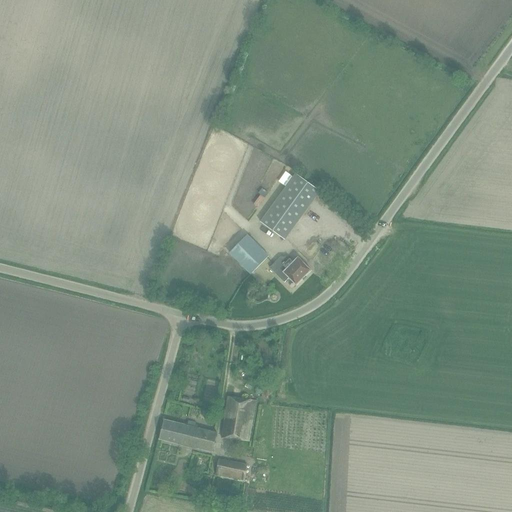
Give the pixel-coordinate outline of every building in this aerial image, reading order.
[(286,241),(315,200),(321,192),(296,174),(261,223),(286,241)] [(255,226),(248,232),(254,238),(260,233),(255,226)] [(233,262),(257,281),(268,267),(273,262),(250,242),(233,262)] [(283,266),(287,269),(279,277),(285,282),(289,278),(297,285),(311,271),(298,258),(294,262),(288,256),(286,258),(282,254),(274,262),(281,268),(283,266)] [(256,401),(228,397),(222,438),(249,442),(256,401)] [(187,426),(165,420),(160,440),(212,452),(217,433),(195,428),(196,423),(188,421),(187,426)] [(219,460),(216,475),(244,480),(247,465),(219,460)]
